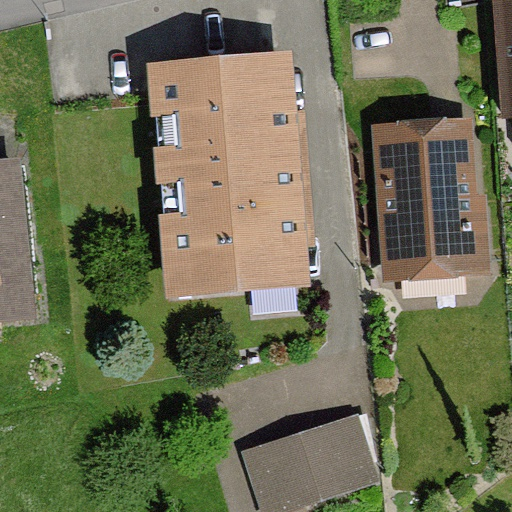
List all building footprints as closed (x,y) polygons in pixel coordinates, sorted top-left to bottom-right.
[(511,0),(494,0),(504,117),(511,117),(511,0)] [(297,280),(280,61),(160,71),(177,291),(297,280)] [(473,255),(464,126),(381,132),(391,277),(488,270),(487,255),(473,255)] [(0,317),(29,315),(14,165),(0,166),(0,317)] [(363,482),(344,425),(257,453),(276,510),(363,482)]
